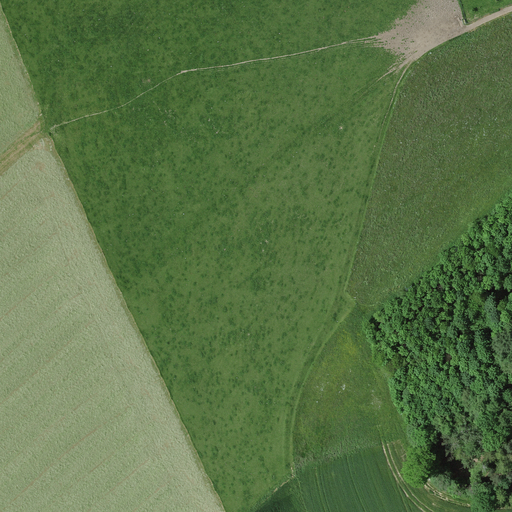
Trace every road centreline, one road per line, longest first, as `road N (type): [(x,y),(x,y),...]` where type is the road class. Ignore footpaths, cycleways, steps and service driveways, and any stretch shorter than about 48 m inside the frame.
road 1 (track): [(511,499),(444,492),(407,444)]
road 2 (track): [(511,10),(404,65)]
